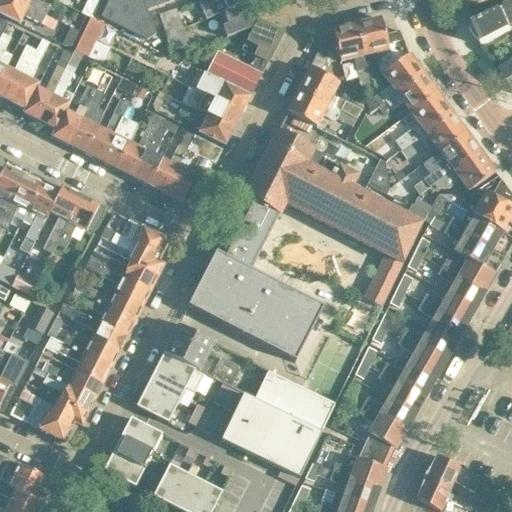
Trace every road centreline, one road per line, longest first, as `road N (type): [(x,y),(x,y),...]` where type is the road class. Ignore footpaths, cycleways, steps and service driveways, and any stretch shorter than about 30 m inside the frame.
road 1 (unclassified): [(73,472),(200,233)]
road 2 (unclassified): [(511,294),(406,468),(390,511)]
road 3 (unclassified): [(200,233),(303,13)]
road 4 (residential): [(0,133),(200,233)]
road 5 (unclassified): [(503,130),(437,44),(424,0)]
